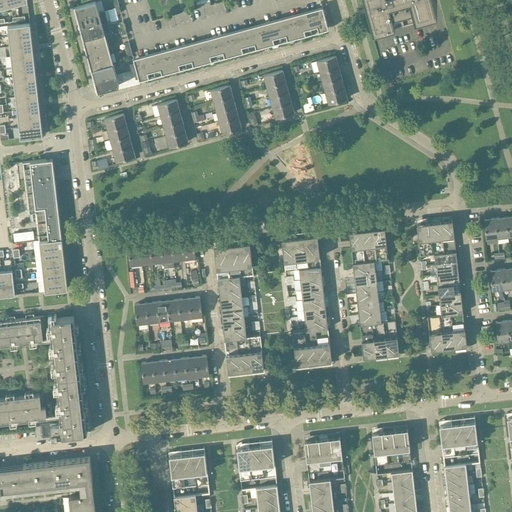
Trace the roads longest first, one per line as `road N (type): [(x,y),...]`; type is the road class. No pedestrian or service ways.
road 1 (residential): [(327,217),(204,229),(224,426)]
road 2 (residential): [(108,439),(77,144)]
road 3 (residential): [(343,37),(75,109)]
road 4 (residential): [(459,201),(443,154),(361,100),(343,37)]
road 5 (residential): [(482,397),(459,201)]
road 6 (residential): [(347,412),(327,217)]
road 7 (residential): [(459,201),(327,217)]
